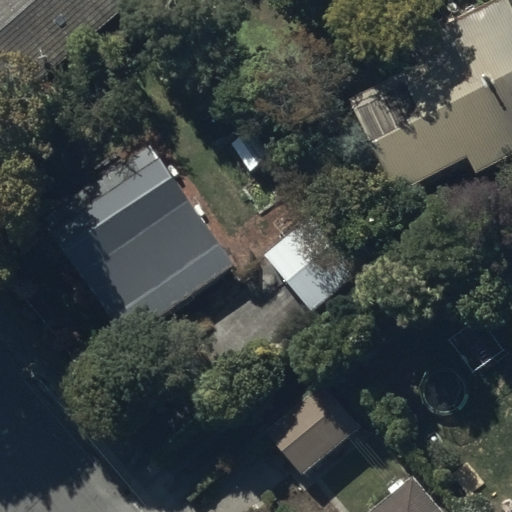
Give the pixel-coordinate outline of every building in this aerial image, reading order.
[(0,0),(0,129),(139,15),(126,0),(0,0)] [(511,175),(511,9),(399,65),(409,87),(359,112),(407,211),(480,176),(486,189),(511,175)] [(156,153),(48,224),(131,347),(238,274),(156,153)] [(335,211),(271,259),(317,319),(380,271),(335,211)] [(441,511),(418,483),(384,511),(441,511)]
